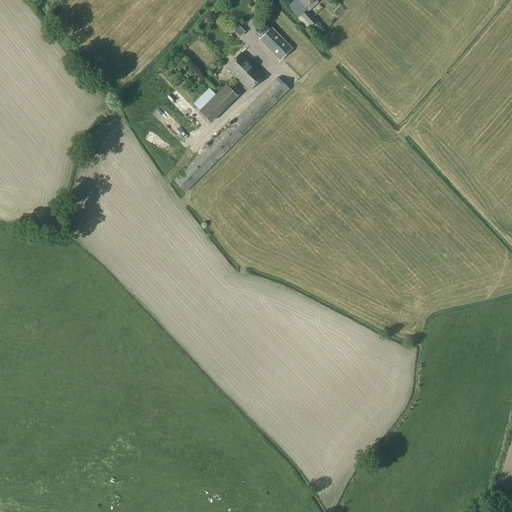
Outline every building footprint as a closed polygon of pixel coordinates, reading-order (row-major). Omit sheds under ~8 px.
[(316,21),(306,10),(300,15),(310,26),(316,21)] [(273,38),(275,37),(270,31),(261,40),(281,63),(289,56),(273,38)] [(198,67),(209,56),(195,41),(184,52),(198,67)] [(249,90),(263,75),(240,53),(226,67),(249,90)] [(186,192),(289,89),(277,77),(174,180),(186,192)] [(211,122),(237,96),(226,84),(215,95),(199,111),(211,122)] [(193,104),(199,111),(215,95),(209,89),(193,104)] [(163,127),(169,121),(164,116),(158,121),(163,127)] [(177,137),(180,149),(197,144),(194,132),(177,137)]
